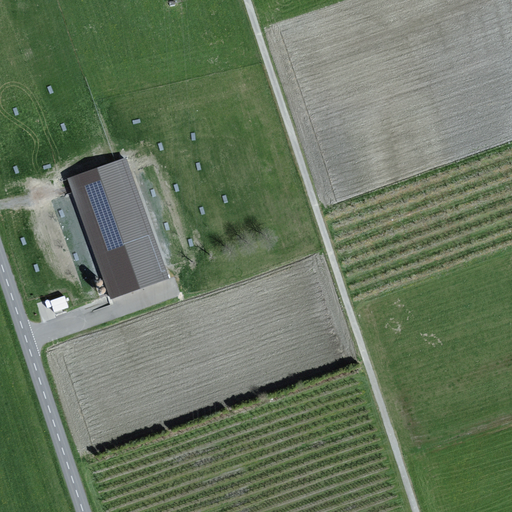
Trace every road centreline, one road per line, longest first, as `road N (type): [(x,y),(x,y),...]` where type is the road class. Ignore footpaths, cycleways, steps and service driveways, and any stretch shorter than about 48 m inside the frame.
road 1 (unclassified): [(416,511),(246,0)]
road 2 (tertiary): [(0,257),(84,511)]
